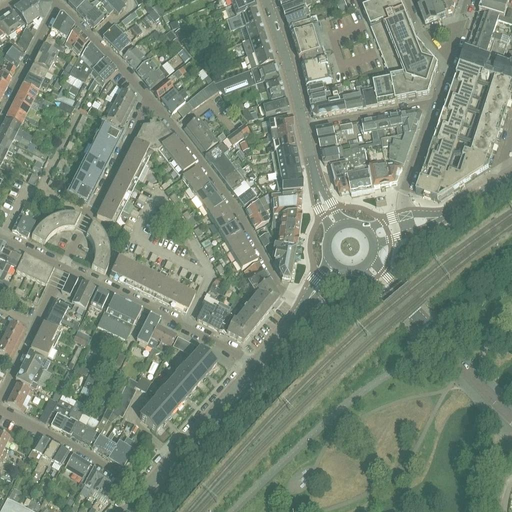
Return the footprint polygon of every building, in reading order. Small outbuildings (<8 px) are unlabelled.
[(26,26),(37,17),(43,20),(49,9),(48,5),(41,0),(29,0),(14,11),(26,26)] [(71,0),(67,4),(75,12),(86,2),(87,0),(71,0)] [(75,12),(83,19),(83,20),(94,9),(100,4),(103,0),(102,0),(96,0),(90,6),(86,2),(75,12)] [(118,16),(125,9),(126,9),(124,7),(126,4),(127,1),(125,0),(102,0),(103,0),(106,4),(110,8),(118,16)] [(217,14),(225,11),(252,0),(251,0),(225,0),(217,3),(218,7),(215,8),(217,14)] [(229,22),(241,16),(255,10),(252,0),(225,11),(229,22)] [(282,0),(279,1),(282,11),(310,0),(311,0),(282,0)] [(282,11),(286,20),(307,12),(306,9),(313,6),(311,0),(310,0),(282,11)] [(344,0),(338,0),(336,1),(340,13),(348,10),(344,0)] [(387,0),(363,10),(365,15),(389,75),(390,75),(430,87),(436,68),(416,44),(398,0),(387,0)] [(414,0),(425,27),(437,22),(428,0),(414,0)] [(454,13),(457,0),(428,0),(437,22),(446,18),(451,16),(454,13)] [(500,0),(482,0),(479,13),(511,23),(511,3),(500,0)] [(106,12),(109,15),(113,12),(118,16),(110,8),(106,12)] [(93,29),(103,19),(94,10),(94,9),(83,20),(93,29)] [(241,16),(245,29),(260,22),(255,10),(241,16)] [(12,12),(2,19),(13,33),(14,34),(24,27),(12,12)] [(154,23),(159,19),(153,12),(148,17),(152,22),(153,21),(154,23)] [(286,20),(290,33),(307,27),(313,25),(318,23),(316,17),(311,19),(308,12),(307,13),(307,12),(286,20)] [(507,47),(511,36),(511,33),(511,23),(479,13),(472,32),(498,44),(507,47)] [(137,18),(134,14),(130,16),(121,23),(124,27),(132,21),(136,26),(141,23),(137,18)] [(50,31),(58,36),(67,20),(63,16),(59,16),(50,31)] [(2,19),(0,20),(0,31),(5,36),(8,38),(14,34),(13,33),(2,19)] [(63,45),(66,40),(74,27),(67,20),(58,36),(62,38),(60,44),(63,45)] [(264,36),(260,22),(245,29),(240,30),(244,43),(249,41),(264,36)] [(177,23),(170,25),(172,32),(179,29),(177,23)] [(300,62),(302,61),(304,65),(324,60),(313,25),(307,27),(290,33),(292,39),(300,62)] [(26,28),(21,38),(29,45),(33,38),(29,33),(26,28)] [(64,47),(71,51),(72,50),(81,35),(75,28),(64,47)] [(113,29),(103,39),(102,39),(111,48),(121,37),(113,29)] [(170,32),(164,37),(170,44),(176,39),(170,32)] [(179,42),(180,42),(185,39),(181,32),(175,34),(179,42)] [(507,47),(498,44),(472,32),(466,51),(502,64),(504,57),(506,58),(505,61),(511,62),(509,52),(506,51),(507,47)] [(72,52),(78,58),(79,58),(80,57),(88,43),(81,35),(72,50),(71,51),(72,52)] [(265,38),(264,36),(249,41),(244,43),(241,44),(246,57),(248,56),(253,54),(253,55),(269,49),(265,38)] [(119,56),(129,45),(121,37),(111,48),(119,56)] [(26,53),(29,45),(21,38),(17,45),(26,53)] [(48,38),(44,44),(52,48),(54,44),(54,45),(56,42),(48,38)] [(177,51),(178,51),(183,47),(177,39),(171,44),(177,51)] [(197,41),(199,47),(206,44),(204,39),(197,41)] [(186,41),(182,43),(188,52),(192,49),(186,41)] [(89,44),(88,43),(80,57),(79,58),(78,58),(77,60),(74,67),(70,74),(65,83),(61,91),(59,94),(56,100),(68,107),(72,108),(74,105),(75,103),(64,98),(66,94),(74,99),(83,84),(85,85),(92,71),(104,60),(89,44)] [(58,54),(43,46),(38,55),(53,63),(55,64),(57,60),(55,59),(58,54)] [(16,70),(16,71),(24,56),(13,48),(3,61),(16,70)] [(122,59),(135,71),(146,60),(134,48),(122,59)] [(206,52),(209,58),(217,54),(214,48),(206,52)] [(274,63),(269,49),(253,55),(253,54),(248,56),(246,57),(251,72),(258,69),(274,63)] [(511,66),(511,67),(509,67),(502,64),(466,51),(460,68),(496,81),(496,80),(511,85),(511,66)] [(153,58),(156,55),(152,52),(145,58),(149,62),(153,58)] [(33,65),(48,72),(53,75),(55,71),(51,68),(53,63),(38,55),(33,65)] [(185,64),(191,59),(187,55),(181,60),(185,64)] [(74,58),(69,64),(74,67),(77,60),(74,58)] [(136,73),(143,82),(154,73),(161,68),(153,58),(149,62),(136,73)] [(111,66),(104,60),(92,71),(85,85),(90,88),(88,91),(91,93),(99,78),(111,66)] [(327,64),(325,64),(324,60),(304,65),(305,69),(302,69),(307,91),(326,86),(332,85),(327,64)] [(12,77),(16,70),(3,61),(1,63),(4,65),(2,70),(12,77)] [(219,92),(223,98),(233,93),(233,94),(241,91),(239,87),(253,82),(255,87),(256,86),(279,79),(274,63),(258,69),(251,72),(223,83),(214,87),(212,84),(211,85),(211,84),(207,88),(187,104),(193,111),(219,92)] [(204,66),(205,68),(208,73),(213,70),(209,63),(204,66)] [(69,64),(64,71),(70,74),(74,67),(69,64)] [(47,74),(32,66),(28,76),(48,86),(50,81),(45,79),(47,74)] [(102,90),(104,85),(117,73),(111,66),(99,78),(91,93),(92,93),(97,85),(102,90)] [(143,82),(151,91),(168,77),(161,68),(154,73),(143,82)] [(434,143),(416,195),(439,203),(489,170),(511,96),(511,85),(496,80),(496,81),(484,77),(479,75),(476,74),(460,68),(434,143)] [(153,93),(159,100),(173,89),(170,86),(180,77),(185,73),(185,74),(182,69),(181,69),(177,73),(153,93)] [(60,79),(65,82),(65,83),(70,74),(64,71),(60,79)] [(0,73),(0,80),(7,85),(11,79),(1,72),(0,73)] [(390,75),(389,75),(381,76),(386,106),(396,104),(395,103),(390,75)] [(427,97),(430,87),(390,75),(395,103),(427,97)] [(28,76),(23,85),(38,92),(40,87),(46,90),(48,86),(28,76)] [(372,78),(374,91),(377,108),(386,106),(381,76),(372,78)] [(211,84),(206,78),(201,81),(207,88),(211,84)] [(259,96),(254,98),(259,96),(282,89),(279,79),(256,86),(259,96)] [(63,83),(57,80),(53,88),(58,91),(63,83)] [(356,86),(357,89),(356,89),(358,94),(353,95),(356,112),(366,110),(362,93),(361,88),(360,81),(351,84),(352,87),(356,86)] [(36,96),(38,92),(23,85),(18,94),(46,108),(48,104),(42,101),(43,100),(36,96)] [(307,91),(309,101),(331,96),(331,95),(332,95),(330,90),(327,90),(326,86),(307,91)] [(184,89),(182,91),(176,96),(173,92),(160,102),(166,110),(185,95),(184,93),(186,91),(184,89)] [(257,107),(259,107),(263,105),(269,104),(285,100),(285,99),(284,100),(282,89),(259,96),(254,98),(257,107)] [(53,91),(50,98),(56,100),(59,94),(53,91)] [(374,91),(362,93),(366,110),(377,108),(374,91)] [(115,95),(113,100),(132,109),(137,99),(121,92),(119,97),(115,95)] [(340,103),(339,98),(338,95),(338,92),(332,94),(334,103),(334,105),(311,110),(313,117),(317,120),(346,114),(345,106),(341,107),(340,103)] [(29,110),(29,109),(36,113),(38,109),(44,112),(46,108),(18,94),(14,102),(29,110)] [(166,110),(172,116),(184,105),(182,102),(187,97),(185,95),(166,110)] [(353,95),(339,98),(340,103),(341,107),(345,106),(346,114),(356,112),(353,95)] [(309,101),(311,110),(334,105),(334,103),(333,104),(331,96),(309,101)] [(114,106),(112,111),(127,118),(132,109),(113,100),(111,104),(114,106)] [(261,106),(264,119),(265,120),(288,113),(285,100),(269,104),(263,105),(259,107),(261,106)] [(14,102),(10,111),(37,124),(39,120),(34,118),(36,113),(29,109),(29,110),(14,102)] [(235,106),(239,112),(243,111),(241,103),(235,106)] [(63,104),(59,110),(71,116),(74,110),(63,104)] [(21,126),(24,121),(28,122),(29,125),(35,128),(37,124),(10,111),(6,119),(21,126)] [(103,119),(122,128),(127,118),(112,111),(109,116),(106,114),(103,119)] [(248,122),(254,121),(246,111),(242,112),(243,116),(248,122)] [(419,112),(411,113),(412,119),(409,120),(409,122),(406,123),(406,128),(403,129),(402,129),(404,137),(414,135),(422,114),(419,112)] [(411,113),(400,115),(403,129),(406,128),(406,123),(409,122),(409,120),(412,119),(411,113)] [(400,115),(387,118),(389,129),(396,128),(398,137),(381,141),(404,137),(402,129),(403,129),(400,115)] [(387,118),(374,120),(377,132),(389,129),(387,118)] [(290,119),(268,123),(262,124),(263,135),(270,134),(291,130),(292,129),(290,119)] [(197,120),(184,131),(190,139),(207,126),(204,122),(201,125),(197,120)] [(362,123),(364,134),(371,133),(373,142),(379,141),(377,132),(374,120),(362,123)] [(20,128),(5,121),(1,129),(18,137),(30,142),(32,138),(18,131),(20,128)] [(152,153),(157,152),(172,139),(162,125),(155,126),(155,123),(149,123),(149,126),(143,127),(134,144),(152,153)] [(190,139),(196,147),(210,137),(207,132),(210,130),(207,126),(190,139)] [(341,133),(345,132),(344,126),(319,131),(317,135),(318,141),(342,137),(341,133)] [(104,127),(99,137),(115,145),(120,136),(104,127)] [(233,150),(236,147),(237,147),(235,145),(243,140),(244,141),(250,137),(244,127),(226,139),(233,150)] [(1,129),(0,130),(0,138),(12,144),(13,141),(28,148),(30,142),(18,137),(1,129)] [(270,134),(271,139),(261,142),(261,143),(254,145),(254,147),(262,145),(262,146),(272,144),(293,139),(291,130),(270,134)] [(381,141),(381,142),(382,145),(383,150),(387,149),(388,147),(399,150),(400,150),(408,152),(414,135),(404,137),(381,141)] [(99,137),(94,147),(110,155),(115,145),(99,137)] [(203,156),(220,143),(217,139),(214,141),(210,137),(196,147),(203,156)] [(322,150),(323,152),(336,150),(336,148),(337,147),(336,143),(343,141),(342,137),(318,141),(320,150),(322,150)] [(0,148),(8,153),(12,144),(0,138),(0,148)] [(183,152),(172,139),(157,152),(167,165),(183,152)] [(270,154),(295,150),(293,139),(272,144),(273,149),(267,150),(267,155),(270,154)] [(243,152),(249,150),(246,142),(240,145),(243,153),(243,152)] [(134,144),(127,158),(145,167),(152,153),(134,144)] [(380,189),(385,188),(390,187),(388,176),(387,176),(386,172),(388,172),(387,169),(386,169),(386,167),(385,163),(383,150),(382,145),(377,146),(378,151),(367,153),(374,190),(380,189)] [(220,146),(205,158),(211,167),(228,154),(224,149),(223,150),(220,146)] [(358,146),(350,147),(350,150),(343,152),(345,163),(351,195),(359,193),(364,193),(364,192),(374,190),(367,153),(366,149),(359,150),(358,146)] [(94,147),(89,156),(105,165),(110,155),(94,147)] [(389,163),(403,167),(408,152),(400,150),(399,150),(388,147),(387,149),(383,150),(385,163),(389,163)] [(12,155),(8,153),(0,148),(0,159),(3,162),(6,156),(11,158),(12,155)] [(323,152),(321,153),(324,167),(330,166),(331,167),(343,165),(342,163),(345,163),(343,152),(342,149),(336,150),(323,152)] [(251,150),(243,152),(248,159),(253,157),(251,150)] [(270,154),(272,165),(297,160),(295,150),(270,154)] [(194,166),(183,152),(167,165),(178,178),(194,166)] [(228,154),(211,167),(218,175),(233,163),(230,160),(232,158),(228,154)] [(89,156),(84,166),(101,175),(105,165),(89,156)] [(127,158),(119,173),(137,182),(145,167),(127,158)] [(272,165),(274,175),(299,170),(297,160),(272,165)] [(218,175),(224,184),(241,171),(237,166),(236,167),(233,163),(218,175)] [(351,195),(345,163),(342,163),(343,165),(331,167),(336,190),(338,190),(340,197),(351,195)] [(31,170),(38,174),(40,175),(42,171),(40,170),(40,169),(34,166),(31,170)] [(84,166),(79,176),(96,184),(101,175),(84,166)] [(390,166),(386,167),(386,169),(387,169),(388,172),(386,172),(387,176),(388,176),(390,187),(397,186),(402,170),(394,168),(391,168),(390,166)] [(197,169),(182,180),(188,189),(203,178),(197,169)] [(274,175),(276,183),(301,181),(299,170),(274,175)] [(224,184),(230,192),(246,180),(243,177),(245,176),(241,171),(224,184)] [(119,173),(112,188),(130,197),(137,182),(119,173)] [(79,176),(74,186),(91,194),(96,184),(79,176)] [(188,189),(195,198),(210,187),(203,178),(188,189)] [(163,190),(172,183),(170,180),(161,187),(163,190)] [(230,192),(237,200),(254,187),(250,183),(249,184),(246,180),(230,192)] [(276,193),(302,191),(301,181),(276,183),(278,193),(276,193)] [(69,196),(86,204),(91,194),(74,186),(69,196)] [(195,198),(201,207),(216,196),(210,187),(195,198)] [(237,200),(243,209),(255,200),(258,198),(260,195),(254,187),(237,200)] [(112,188),(104,203),(122,212),(130,197),(112,188)] [(271,197),(273,217),(299,214),(302,194),(271,197)] [(207,215),(208,216),(223,205),(216,196),(201,207),(207,215)] [(258,203),(245,212),(250,221),(266,213),(266,212),(269,211),(265,203),(263,198),(258,203)] [(115,228),(122,212),(104,203),(96,219),(115,228)] [(208,216),(213,225),(229,215),(223,205),(208,216)] [(27,240),(28,238),(35,224),(22,218),(26,210),(23,208),(19,217),(11,233),(27,240)] [(250,221),(255,230),(268,223),(267,221),(270,220),(266,213),(250,221)] [(281,222),(281,224),(298,227),(299,214),(273,217),(273,220),(281,222)] [(213,225),(219,234),(234,224),(229,215),(213,225)] [(71,231),(73,231),(80,217),(75,216),(71,216),(65,216),(59,217),(53,218),(49,220),(44,223),(38,229),(35,232),(33,235),(31,239),(45,246),(47,241),(50,239),(51,237),(53,236),(55,234),(57,233),(60,232),(61,232),(64,231),(67,231),(71,231)] [(95,226),(93,224),(86,237),(88,239),(89,241),(90,243),(91,246),(92,248),(93,250),(94,253),(94,255),(94,258),(94,260),(94,262),(93,265),(91,269),(104,276),(107,271),(108,266),(109,262),(109,259),(109,255),(109,251),(108,245),(107,241),(105,238),(103,234),(100,230),(97,227),(95,226)] [(219,234),(224,243),(240,234),(234,224),(219,234)] [(281,226),(271,224),(271,229),(280,230),(279,234),(297,237),(298,227),(281,224),(281,226)] [(224,243),(230,253),(246,243),(240,234),(224,243)] [(273,243),(268,234),(259,239),(258,239),(264,249),(273,243)] [(277,248),(274,247),(274,248),(281,249),(295,250),(297,237),(279,234),(277,248)] [(201,244),(206,254),(211,251),(213,249),(208,240),(201,244)] [(230,253),(236,262),(251,252),(246,243),(230,253)] [(14,251),(5,247),(0,256),(0,272),(3,274),(14,251)] [(295,250),(281,249),(274,248),(274,247),(273,247),(271,258),(274,258),(273,263),(279,264),(278,274),(281,281),(289,282),(295,250)] [(22,255),(14,251),(3,274),(0,279),(0,281),(2,283),(3,281),(4,281),(11,267),(15,270),(22,255)] [(241,271),(257,262),(251,252),(236,262),(241,271)] [(24,256),(15,273),(26,278),(34,261),(24,256)] [(109,278),(124,286),(133,267),(118,260),(109,278)] [(26,278),(35,283),(44,265),(34,261),(26,278)] [(243,273),(248,281),(263,272),(258,264),(243,273)] [(46,287),(49,280),(54,270),(44,265),(35,283),(46,287)] [(124,286),(140,293),(148,275),(133,267),(124,286)] [(268,281),(263,272),(248,281),(247,283),(250,288),(240,295),(246,299),(254,293),(253,293),(257,291),(268,283),(269,282),(269,281),(268,281)] [(181,273),(179,276),(176,281),(181,283),(185,275),(181,273)] [(73,274),(64,289),(71,293),(80,278),(73,274)] [(140,293),(155,301),(164,283),(148,275),(140,293)] [(221,288),(225,283),(218,279),(213,284),(221,288)] [(80,294),(79,295),(90,300),(95,289),(82,283),(77,293),(80,294)] [(155,301),(170,308),(179,290),(164,283),(155,301)] [(260,322),(268,312),(278,300),(268,283),(257,291),(259,295),(250,306),(248,305),(246,308),(248,309),(246,311),(260,322)] [(225,292),(217,289),(215,294),(222,297),(225,292)] [(185,316),(194,298),(179,290),(170,308),(185,316)] [(101,311),(108,296),(97,291),(91,304),(96,306),(95,308),(101,311)] [(74,306),(85,311),(90,300),(79,295),(74,306)] [(104,313),(97,328),(127,342),(133,327),(141,312),(113,298),(106,314),(104,313)] [(68,309),(54,303),(49,314),(66,322),(68,318),(64,317),(68,309)] [(233,320),(225,336),(242,344),(260,322),(246,311),(239,305),(237,310),(236,310),(233,320)] [(197,322),(207,327),(215,310),(205,306),(197,322)] [(207,327),(225,336),(233,320),(236,310),(231,308),(229,312),(225,310),(224,313),(216,309),(215,310),(207,327)] [(315,317),(319,320),(325,314),(321,310),(315,317)] [(61,334),(58,332),(57,332),(60,324),(64,326),(66,322),(49,314),(43,326),(61,335),(61,334)] [(147,314),(135,341),(146,347),(150,340),(156,327),(160,321),(147,314)] [(9,329),(6,334),(21,341),(26,332),(7,322),(5,327),(9,329)] [(30,351),(47,359),(53,348),(54,349),(61,335),(43,326),(30,351)] [(154,356),(156,351),(166,332),(156,327),(150,340),(146,347),(152,350),(146,361),(149,363),(150,361),(153,356),(154,356)] [(308,333),(304,329),(298,335),(301,339),(308,333)] [(169,350),(175,337),(166,332),(156,351),(160,353),(163,347),(169,350)] [(0,336),(0,342),(17,351),(21,341),(6,334),(4,338),(0,336)] [(73,341),(84,347),(87,341),(76,336),(73,341)] [(178,351),(183,341),(178,338),(172,348),(178,351)] [(183,354),(189,343),(183,341),(178,351),(183,354)] [(0,354),(12,360),(17,351),(0,342),(0,354)] [(189,343),(183,354),(189,356),(194,346),(189,343)] [(196,388),(208,375),(216,365),(200,351),(180,374),(196,388)] [(50,364),(30,353),(25,363),(39,370),(40,369),(45,372),(46,372),(50,364)] [(25,363),(19,374),(27,378),(33,380),(32,383),(38,386),(45,389),(51,375),(46,372),(45,372),(40,369),(39,370),(25,363)] [(84,365),(78,363),(73,374),(77,375),(80,369),(82,370),(84,365)] [(112,370),(104,367),(102,372),(110,376),(112,370)] [(98,380),(101,375),(92,370),(89,376),(86,381),(83,389),(90,392),(96,379),(98,380)] [(72,375),(68,373),(64,382),(68,384),(72,376),(72,375)] [(35,391),(38,386),(32,383),(33,380),(27,378),(19,374),(15,381),(24,386),(24,385),(35,391)] [(176,410),(188,397),(196,388),(180,374),(160,396),(176,410)] [(145,394),(151,383),(140,378),(137,384),(135,388),(135,389),(145,394)] [(137,384),(129,380),(126,386),(134,390),(135,389),(135,388),(137,384)] [(14,384),(9,394),(24,402),(27,397),(30,398),(33,394),(14,384)] [(58,393),(62,395),(66,387),(62,385),(58,393)] [(134,390),(126,386),(123,391),(134,397),(136,391),(134,390)] [(123,391),(120,396),(131,402),(134,397),(123,391)] [(4,404),(23,413),(25,409),(22,407),(24,402),(9,394),(4,404)] [(55,394),(52,400),(52,401),(57,403),(61,397),(55,394)] [(120,396),(118,402),(128,407),(131,402),(120,396)] [(156,433),(168,420),(176,410),(160,396),(140,419),(156,433)] [(49,401),(44,411),(51,414),(56,404),(49,401)] [(118,402),(115,407),(125,413),(128,407),(118,402)] [(51,428),(60,433),(67,419),(73,408),(67,405),(67,406),(64,404),(62,408),(61,407),(58,414),(51,428)] [(112,413),(122,419),(125,413),(115,407),(112,412),(112,413)] [(69,437),(70,438),(77,424),(83,412),(74,408),(73,408),(67,419),(60,433),(69,437)] [(89,448),(92,450),(99,438),(112,413),(112,412),(109,410),(103,420),(102,419),(94,435),(86,429),(78,443),(88,449),(89,448)] [(45,424),(51,414),(44,411),(39,421),(45,424)] [(83,412),(77,424),(70,438),(78,443),(86,429),(84,428),(89,420),(82,416),(83,412)] [(13,440),(0,433),(0,446),(4,448),(5,448),(8,450),(13,440)] [(40,438),(29,457),(35,460),(37,456),(42,458),(49,443),(40,438)] [(99,438),(92,450),(91,450),(100,456),(107,443),(106,442),(99,438)] [(100,456),(108,461),(116,448),(109,444),(112,440),(108,438),(106,442),(107,443),(100,456)] [(108,461),(117,466),(127,449),(126,448),(130,441),(127,439),(122,446),(118,444),(116,448),(108,461)] [(117,466),(122,470),(133,452),(129,450),(133,443),(130,441),(126,448),(127,449),(117,466)] [(44,466),(49,468),(59,448),(49,443),(42,458),(35,471),(39,473),(41,467),(43,468),(44,466)] [(58,473),(70,453),(59,448),(49,468),(58,473)] [(82,480),(91,466),(73,456),(64,469),(82,480)] [(84,487),(82,490),(89,495),(102,474),(93,468),(83,486),(84,487)] [(89,495),(97,500),(98,498),(99,496),(109,479),(102,474),(89,495)] [(107,502),(118,485),(109,479),(99,496),(98,498),(97,500),(105,505),(107,502)] [(46,497),(41,507),(40,509),(42,511),(44,509),(44,508),(51,501),(46,497)] [(8,498),(7,500),(0,511),(16,511),(20,506),(17,504),(17,503),(8,498)] [(68,499),(66,502),(62,508),(67,511),(74,503),(68,499)] [(28,507),(28,508),(31,510),(35,511),(38,511),(40,509),(41,507),(37,505),(37,504),(31,502),(28,507)]
